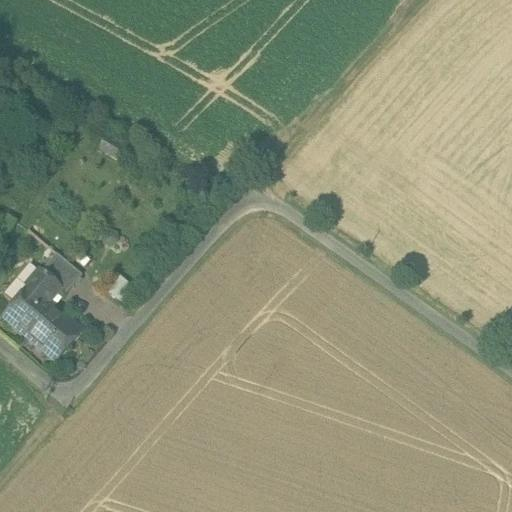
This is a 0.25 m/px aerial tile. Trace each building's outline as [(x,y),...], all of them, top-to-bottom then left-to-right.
[(4,214),(0,220),(0,247),(17,223),(4,214)] [(90,262),(81,254),(75,260),(84,268),(90,262)] [(57,256),(48,266),(53,270),(61,260),(57,256)] [(82,277),(61,260),(53,270),(48,266),(41,275),(60,290),(58,292),(65,298),(82,277)] [(28,289),(27,290),(4,318),(3,319),(57,365),(58,364),(82,335),(47,305),(58,292),(60,290),(41,275),(28,289)] [(124,305),(137,290),(120,276),(107,291),(124,305)]
